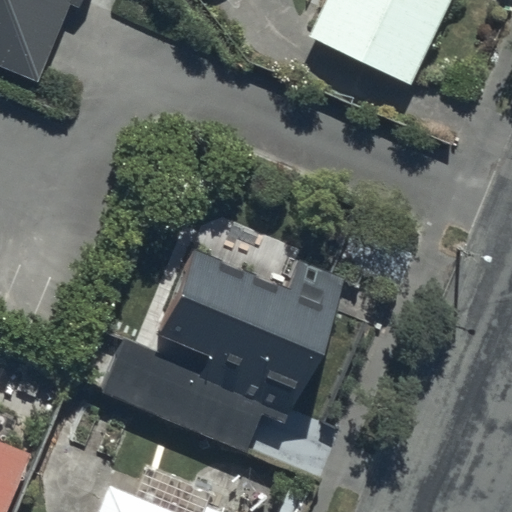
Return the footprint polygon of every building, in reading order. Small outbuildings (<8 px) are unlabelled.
[(0,0),(0,61),(33,75),(64,0),(70,0),(74,2),(75,0),(0,0)] [(317,0),(304,29),(406,76),(442,0),(317,0)] [(363,225),(308,202),(291,242),(346,265),(363,225)] [(98,386),(241,446),(257,408),(279,417),(340,273),(295,254),(284,281),(185,239),(150,323),(202,344),(194,363),(121,332),(98,386)] [(0,436),(0,507),(26,447),(0,436)] [(187,511),(104,478),(89,511),(187,511)]
